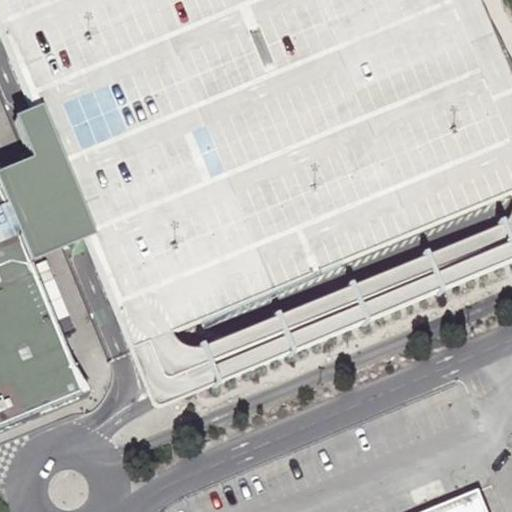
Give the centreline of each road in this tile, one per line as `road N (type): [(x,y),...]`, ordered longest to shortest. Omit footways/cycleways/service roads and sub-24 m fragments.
road 1 (unclassified): [(511,294),(79,468)]
road 2 (unclassified): [(153,495),(478,351)]
